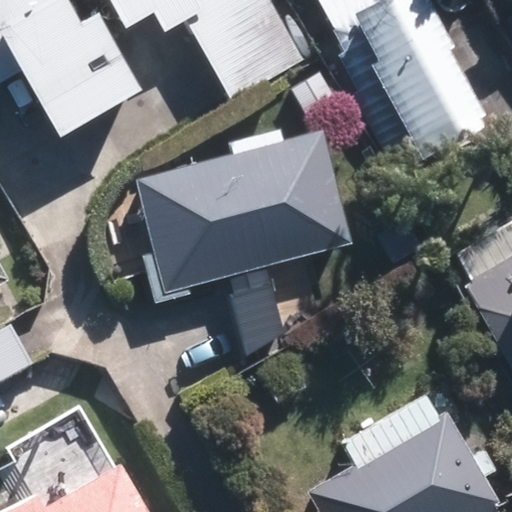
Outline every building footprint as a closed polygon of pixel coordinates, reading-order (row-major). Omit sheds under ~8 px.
[(0,0),(0,49),(4,47),(54,128),(127,85),(74,0),(60,0),(56,2),(54,0),(0,0)] [(144,0),(151,11),(169,1),(224,91),(292,51),(262,0),(106,0),(113,11),(130,0),(144,0)] [(342,90),(387,169),(470,122),(464,113),(472,109),(434,43),(440,40),(416,0),(309,0),(322,23),(320,25),(333,47),(327,50),(347,87),(342,90)] [(511,0),(498,0),(500,3),(490,9),(511,47),(511,0)] [(299,107),(327,100),(318,68),(290,75),(299,107)] [(186,284),(348,244),(320,128),(130,176),(149,250),(139,253),(151,301),(188,293),(186,284)] [(511,246),(454,280),(511,380),(511,246)] [(0,381),(30,365),(9,326),(0,331),(0,381)] [(296,487),(310,511),(466,511),(490,498),(435,406),(296,487)] [(0,511),(150,511),(117,453),(41,498),(35,486),(0,506),(0,511)]
